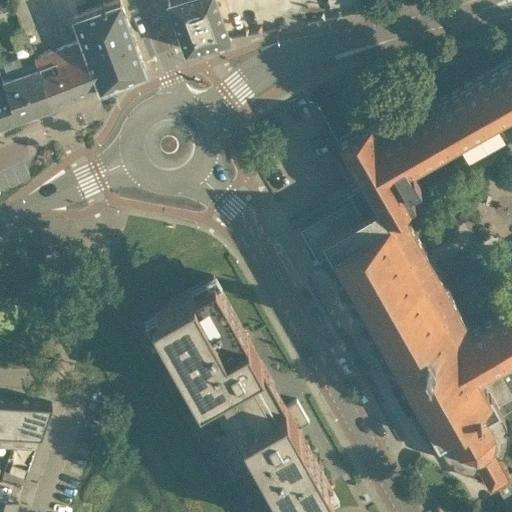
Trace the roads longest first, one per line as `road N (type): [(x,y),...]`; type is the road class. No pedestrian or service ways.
road 1 (tertiary): [(403,511),(244,225),(198,173)]
road 2 (tertiary): [(202,115),(286,57),(505,0)]
road 3 (residential): [(38,511),(84,386),(0,375)]
road 4 (tertiary): [(0,219),(131,160)]
